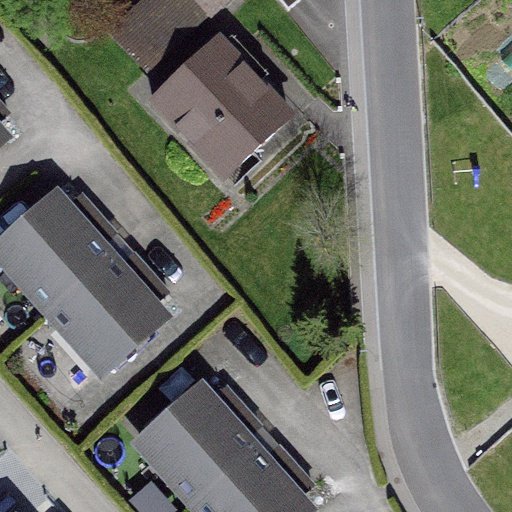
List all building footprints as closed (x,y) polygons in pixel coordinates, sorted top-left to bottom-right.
[(160,0),(120,37),(150,70),(224,0),(160,0)] [(300,0),(279,0),(288,10),(300,0)] [(154,102),(226,178),(289,119),(217,43),(154,102)] [(0,249),(0,256),(49,312),(109,259),(85,232),(100,218),(81,197),(66,211),(56,200),(0,249)] [(149,273),(134,287),(109,259),(49,312),(103,372),(162,319),(152,308),(167,294),(149,273)] [(201,392),(141,445),(194,505),(254,452),(230,424),(245,411),(226,390),(211,403),(201,392)] [(200,511),(306,511),(307,511),(297,500),(312,487),(294,466),(279,479),(254,452),(194,505),(200,511)]
